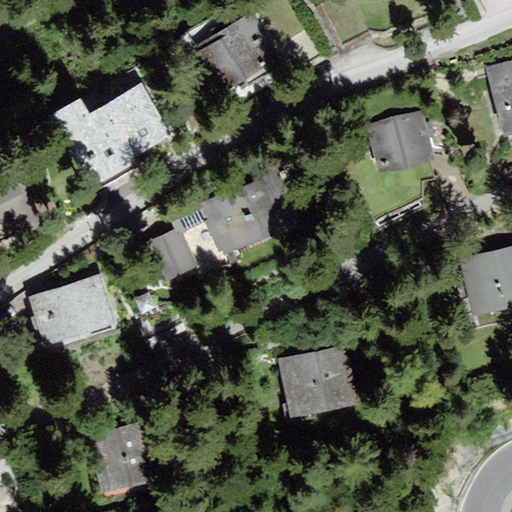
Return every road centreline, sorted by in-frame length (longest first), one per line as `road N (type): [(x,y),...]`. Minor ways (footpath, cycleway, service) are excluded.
road 1 (residential): [(511,15),(376,75),(128,206),(0,289)]
road 2 (residential): [(0,416),(135,373),(511,198)]
